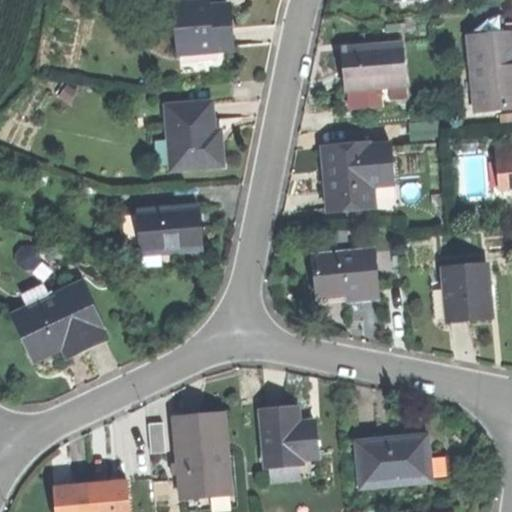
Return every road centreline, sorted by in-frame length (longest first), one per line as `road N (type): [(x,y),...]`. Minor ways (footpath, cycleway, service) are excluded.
road 1 (residential): [(307,0),(235,337)]
road 2 (residential): [(235,337),(511,402)]
road 3 (residential): [(235,337),(23,436),(0,472)]
